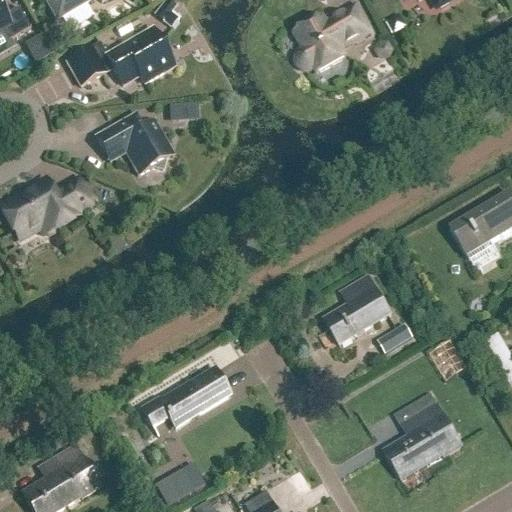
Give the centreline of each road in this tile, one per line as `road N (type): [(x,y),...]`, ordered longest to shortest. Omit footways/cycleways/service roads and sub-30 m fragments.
road 1 (tertiary): [(0,389),(511,102)]
road 2 (unclassified): [(350,511),(273,379)]
road 3 (residential): [(0,105),(19,102),(41,117),(44,138),(30,159),(0,177)]
